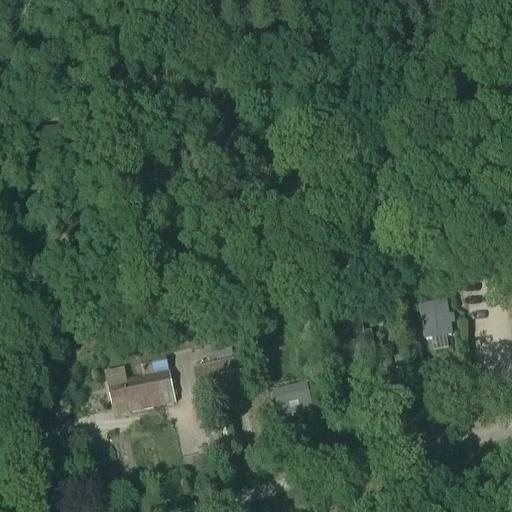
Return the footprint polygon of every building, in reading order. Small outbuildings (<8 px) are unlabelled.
[(511,39),(509,23),(428,39),(441,98),(478,124),(503,119),(511,116),(511,39)] [(285,68),(282,69),(300,157),(303,156),(322,153),(349,152),(384,146),(396,144),(377,50),(285,68)] [(411,62),(421,101),(438,97),(428,58),(411,62)] [(223,96),(211,112),(246,136),(257,120),(223,96)] [(106,109),(113,149),(130,146),(123,106),(106,109)] [(32,120),(35,134),(77,126),(74,112),(32,120)] [(492,159),(502,198),(511,195),(511,167),(509,155),(492,159)] [(252,181),(255,195),(297,187),(294,173),(252,181)] [(397,181),(380,173),(365,205),(382,213),(397,181)] [(67,198),(74,237),(91,234),(84,195),(67,198)] [(444,219),(449,233),(482,222),(478,208),(444,219)] [(277,218),(244,225),(296,297),(305,295),(324,288),(339,278),(344,268),(277,218)] [(153,250),(152,264),(192,266),(193,252),(153,250)] [(219,255),(226,294),(243,291),(236,252),(219,255)] [(411,268),(409,253),(371,259),(374,274),(411,268)] [(44,290),(51,329),(68,326),(61,287),(44,290)] [(446,304),(418,308),(424,342),(431,341),(445,338),(451,337),(449,326),(448,317),(446,304)] [(403,326),(411,325),(409,310),(401,312),(403,326)] [(334,316),(336,329),(362,325),(359,311),(334,316)] [(340,340),(330,342),(334,363),(335,363),(357,359),(374,356),(371,334),(364,336),(362,327),(338,331),(340,340)] [(175,405),(165,354),(164,352),(139,357),(143,379),(124,383),(121,371),(106,375),(112,406),(116,405),(126,403),(128,415),(175,405)] [(243,359),(194,369),(199,393),(248,383),(243,359)] [(305,387),(272,395),(279,421),(311,413),(305,387)] [(240,402),(228,405),(237,440),(249,437),(240,402)] [(205,440),(209,454),(184,460),(186,472),(226,463),(221,436),(205,440)] [(511,462),(500,465),(503,478),(511,476),(511,462)] [(432,475),(435,490),(473,483),(470,467),(432,475)] [(360,505),(361,511),(398,511),(396,499),(360,505)]
